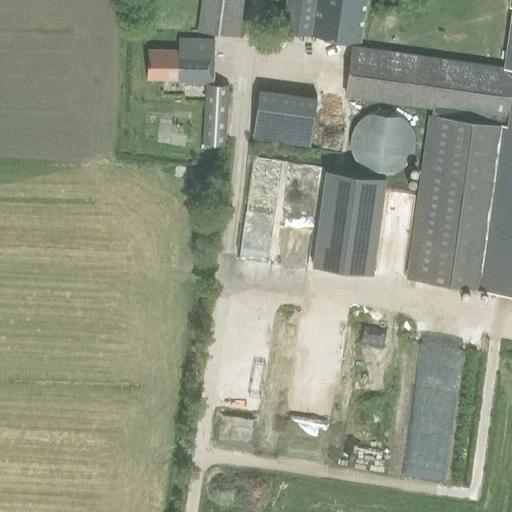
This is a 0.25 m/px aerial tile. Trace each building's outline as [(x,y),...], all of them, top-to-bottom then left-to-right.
[(239,35),(243,0),(200,0),(196,30),(239,35)] [(285,0),(281,32),(360,43),(366,0),(285,0)] [(502,67),(351,46),(344,93),(432,106),(431,114),(428,114),(405,277),(511,292),(511,0),(506,0),(506,4),(511,4),(502,67)] [(206,82),(205,91),(203,120),(202,144),(225,145),(228,85),(212,84),(213,39),(178,38),(177,49),(148,49),(147,78),(177,78),(177,81),(206,82)] [(264,137),(322,143),(328,93),(270,86),(264,137)] [(413,113),(360,112),(359,165),(412,167),(413,113)] [(335,166),(325,263),(387,269),(397,172),(335,166)] [(276,257),(278,199),(249,198),(247,255),(276,257)]
